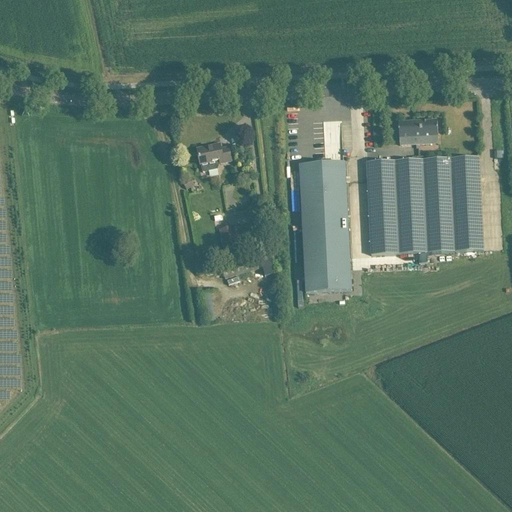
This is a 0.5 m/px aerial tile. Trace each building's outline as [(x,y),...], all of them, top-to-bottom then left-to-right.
[(438,122),(399,124),(400,147),(425,146),(430,146),(430,139),(438,138),(438,122)] [(221,151),(220,146),(198,151),(201,166),(203,174),(218,171),(220,166),(232,163),(229,149),(221,151)] [(290,157),(285,157),(291,295),(296,295),(306,295),(351,292),(351,280),(355,279),(352,232),(348,232),(345,164),(316,165),(316,155),(290,157)] [(426,162),(425,158),(413,159),(413,163),(367,165),(371,257),(419,255),(419,265),(428,265),(427,255),(484,253),(479,159),(426,162)] [(187,191),(195,187),(191,179),(183,184),(187,191)] [(239,257),(238,253),(242,252),(238,227),(220,230),(224,255),(226,255),(227,260),(239,257)] [(253,273),(263,270),(266,277),(274,275),(274,272),(269,257),(264,258),(249,263),(223,271),(226,282),(253,273)] [(211,293),(203,295),(211,323),(219,321),(211,293)]
